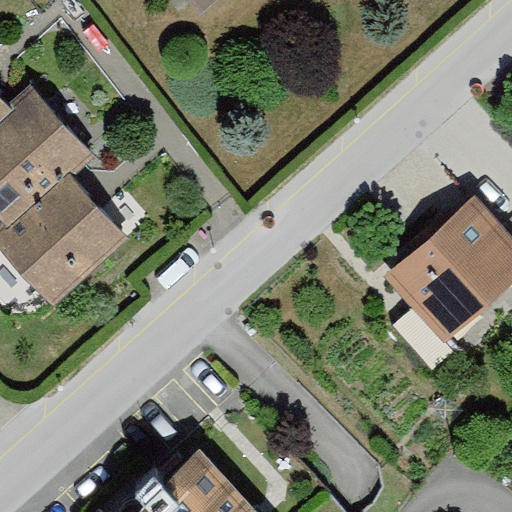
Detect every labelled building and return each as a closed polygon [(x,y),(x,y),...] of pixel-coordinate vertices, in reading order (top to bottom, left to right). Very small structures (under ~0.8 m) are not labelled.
[(182,0),(200,20),(222,0),(182,0)] [(0,134),(0,223),(13,238),(71,186),(93,165),(34,103),(13,123),(0,134)] [(0,134),(13,123),(0,109),(0,134)] [(0,250),(0,252),(56,313),(128,248),(71,186),(13,238),(0,250)] [(511,247),(477,208),(387,286),(416,320),(396,338),(436,384),(461,362),(452,351),(511,298),(511,247)] [(252,511),(211,465),(158,511),(252,511)]
